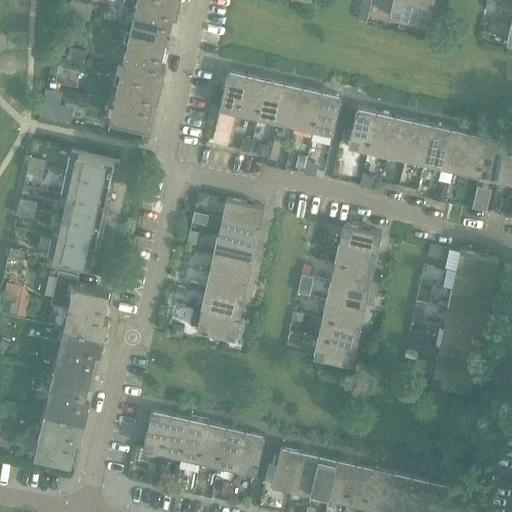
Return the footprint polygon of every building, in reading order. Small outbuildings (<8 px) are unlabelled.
[(137,0),(131,31),(168,39),(173,14),(177,14),(180,0),(137,0)] [(364,0),(361,18),(369,20),(372,0),(364,0)] [(433,6),(406,0),(394,0),(391,16),(429,24),(433,6)] [(131,31),(121,74),(162,83),(166,66),(162,65),(168,39),(131,31)] [(228,70),(224,88),(220,108),(239,112),(248,74),(228,70)] [(154,98),(158,99),(162,83),(121,74),(109,126),(146,135),(154,98)] [(267,78),(248,74),(239,112),(258,116),(267,78)] [(285,83),(267,78),(258,116),(277,121),(285,83)] [(303,87),(285,83),(277,121),(295,125),(303,87)] [(295,125),(314,129),(322,91),(303,87),(295,125)] [(342,95),(322,91),(314,129),(333,133),(342,95)] [(79,100),(49,93),(45,112),(75,119),(79,100)] [(376,112),(357,108),(349,146),(367,150),(376,112)] [(367,150),(386,154),(395,116),(376,112),(367,150)] [(413,120),(395,116),(386,154),(405,158),(413,120)] [(432,125),(413,120),(405,158),(424,163),(432,125)] [(451,129),(432,125),(424,163),(442,167),(451,129)] [(470,133),(451,129),(442,167),(461,171),(470,133)] [(488,137),(470,133),(461,171),(479,175),(488,137)] [(506,141),(488,137),(479,175),(498,179),(506,141)] [(511,142),(506,141),(498,179),(511,182),(511,142)] [(72,150),(67,173),(115,183),(115,182),(111,181),(113,173),(117,174),(120,161),(72,150)] [(29,164),(46,168),(48,159),(31,155),(29,164)] [(44,176),(46,168),(29,164),(27,172),(44,176)] [(67,173),(62,194),(110,204),(111,203),(106,202),(108,194),(112,195),(115,183),(67,173)] [(108,216),(110,204),(62,194),(62,195),(69,197),(65,216),(106,225),(106,224),(101,223),(103,215),(108,216)] [(19,206),(36,210),(38,201),(21,198),(19,206)] [(227,198),(222,218),(260,226),(265,206),(227,198)] [(34,218),(36,210),(19,206),(18,214),(34,218)] [(103,237),(106,225),(65,216),(60,236),(53,234),(53,236),(101,247),(101,245),(96,244),(98,236),(103,237)] [(218,236),(256,244),(260,226),(222,218),(218,236)] [(382,233),(365,229),(344,224),(339,244),(378,252),(382,233)] [(98,258),(101,247),(53,236),(48,258),(91,268),(93,257),(98,258)] [(252,263),(256,244),(218,236),(214,254),(252,263)] [(373,271),(378,252),(339,244),(335,262),(373,271)] [(10,246),(8,255),(25,259),(27,250),(10,246)] [(499,259),(481,255),(461,251),(456,270),(494,279),(499,259)] [(210,273),(248,281),(252,263),(214,254),(210,273)] [(335,262),(331,281),(369,290),(373,271),(335,262)] [(456,270),(452,288),(490,297),(494,279),(456,270)] [(60,272),(53,301),(70,305),(65,326),(105,335),(109,319),(104,318),(107,308),(110,291),(76,284),(77,276),(60,272)] [(244,300),(248,281),(210,273),(206,291),(244,300)] [(327,299),(365,308),(369,290),(331,281),(327,299)] [(448,307),(486,316),(490,297),(452,288),(448,307)] [(202,310),(239,319),(244,300),(206,291),(202,310)] [(361,327),(365,308),(327,299),(323,318),(361,327)] [(482,334),(486,316),(448,307),(444,325),(482,334)] [(239,319),(202,310),(197,328),(235,337),(239,319)] [(323,318),(319,337),(357,345),(361,327),(323,318)] [(478,353),(482,334),(444,325),(439,345),(478,353)] [(65,326),(56,369),(91,377),(97,351),(101,352),(105,335),(65,326)] [(357,345),(319,337),(314,355),(353,364),(357,345)] [(474,371),(478,353),(439,345),(435,363),(474,371)] [(474,371),(435,363),(431,381),(469,390),(474,371)] [(56,369),(46,411),(86,420),(90,403),(86,402),(91,377),(56,369)] [(163,452),(172,414),(153,409),(144,448),(163,452)] [(46,411),(36,454),(72,463),(72,461),(78,436),(82,437),(86,420),(46,411)] [(163,452),(181,456),(190,418),(172,414),(163,452)] [(209,422),(190,418),(181,456),(200,460),(209,422)] [(200,460),(219,464),(227,426),(209,422),(200,460)] [(246,430),(227,426),(219,464),(237,468),(246,430)] [(265,434),(246,430),(237,468),(256,473),(265,434)] [(300,451),(281,447),(273,485),(292,489),(300,451)] [(319,455),(300,451),(292,489),(310,493),(319,455)] [(337,459),(319,455),(310,493),(329,497),(337,459)] [(356,464),(337,459),(329,497),(348,502),(356,464)] [(374,468),(356,464),(348,502),(366,506),(374,468)] [(393,472),(374,468),(366,506),(384,510),(393,472)] [(403,511),(411,476),(393,472),(384,510),(394,511),(403,511)] [(422,511),(430,480),(411,476),(403,511),(422,511)] [(441,511),(448,484),(430,480),(422,511),(441,511)] [(462,511),(468,489),(448,484),(441,511),(462,511)]
